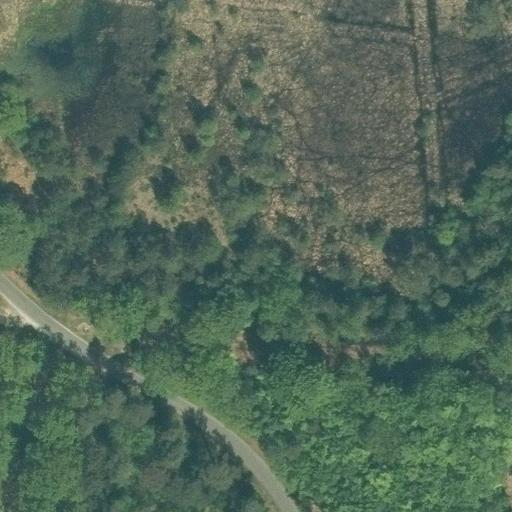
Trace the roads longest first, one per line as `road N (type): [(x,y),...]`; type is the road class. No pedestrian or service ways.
road 1 (track): [(42,323),(511,376)]
road 2 (unclassified): [(292,511),(244,453),(42,323),(0,280)]
road 3 (track): [(0,488),(42,323)]
